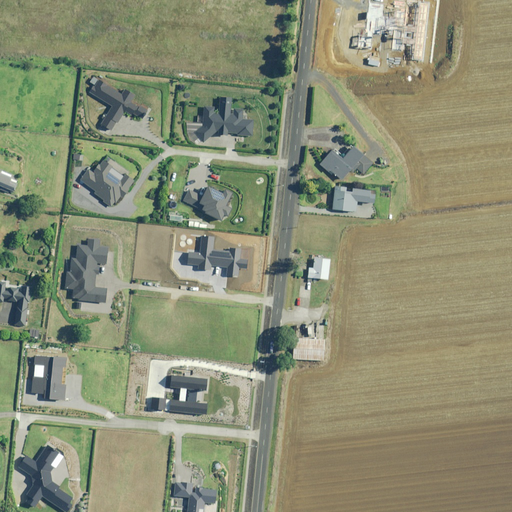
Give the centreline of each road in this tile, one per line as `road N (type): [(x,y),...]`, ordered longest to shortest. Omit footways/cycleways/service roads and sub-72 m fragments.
road 1 (unclassified): [(309,0),(264,436)]
road 2 (residential): [(10,419),(264,436)]
